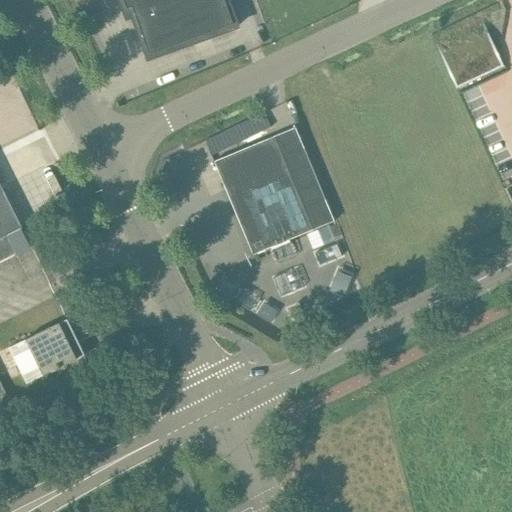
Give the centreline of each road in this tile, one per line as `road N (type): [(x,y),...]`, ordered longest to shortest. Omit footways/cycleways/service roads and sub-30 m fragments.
road 1 (unclassified): [(417,0),(100,149)]
road 2 (tertiary): [(221,409),(511,261)]
road 3 (unclassified): [(221,409),(100,149)]
road 4 (tertiary): [(29,511),(221,409)]
road 5 (unclassified): [(100,149),(25,0)]
